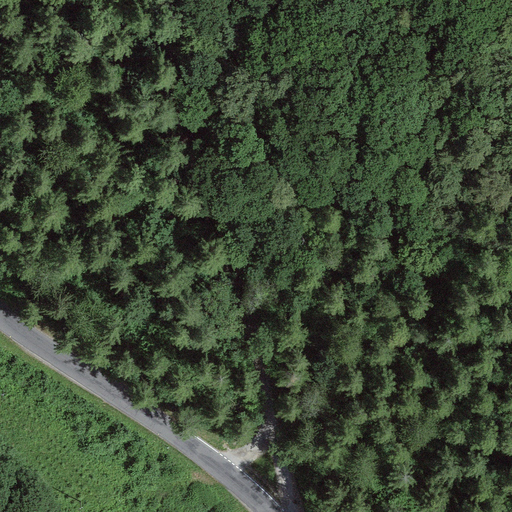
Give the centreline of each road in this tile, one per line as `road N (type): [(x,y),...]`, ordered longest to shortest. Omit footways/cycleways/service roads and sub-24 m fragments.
road 1 (track): [(294,511),(258,336),(188,135),(188,0)]
road 2 (tertiary): [(266,511),(194,447),(0,315)]
